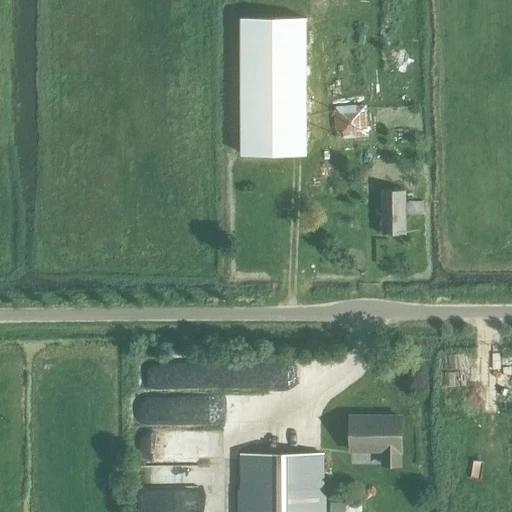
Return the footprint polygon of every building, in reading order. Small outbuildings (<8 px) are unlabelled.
[(242,19),(242,154),(306,154),(306,19),(242,19)] [(405,190),(381,190),(382,234),(406,233),(406,214),(424,213),(424,201),(405,202),(405,190)] [(386,465),(400,465),(400,450),(401,450),(401,417),(351,417),(351,450),(386,450),(386,465)] [(323,511),(323,507),(323,454),(242,454),(241,511),(323,511)] [(329,503),(329,511),(361,511),(362,503),(329,503)]
